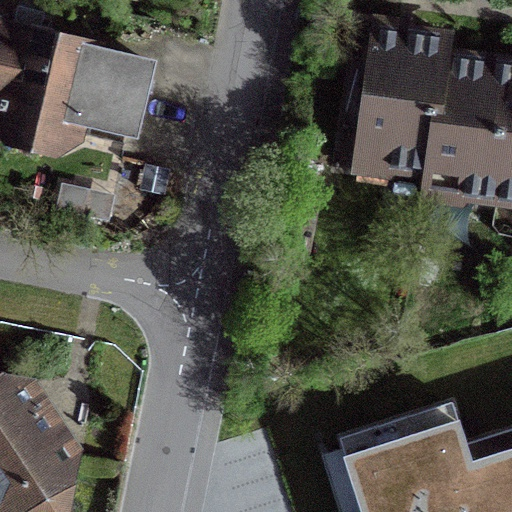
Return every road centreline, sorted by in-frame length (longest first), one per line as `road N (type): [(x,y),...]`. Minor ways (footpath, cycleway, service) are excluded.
road 1 (residential): [(256,0),(195,318)]
road 2 (residential): [(195,318),(0,266)]
road 3 (residential): [(195,318),(150,511)]
